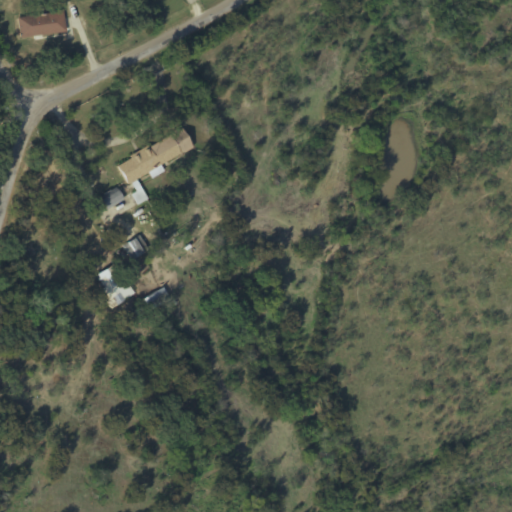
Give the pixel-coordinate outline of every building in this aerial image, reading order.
[(17,19),(20,41),(65,34),(62,13),(17,19)] [(192,152),(182,131),(115,163),(125,184),(192,152)] [(100,200),(104,209),(121,202),(117,193),(100,200)] [(123,245),(129,259),(145,252),(139,238),(123,245)] [(115,306),(133,296),(114,264),(97,274),(115,306)] [(168,299),(161,289),(141,303),(148,313),(168,299)]
